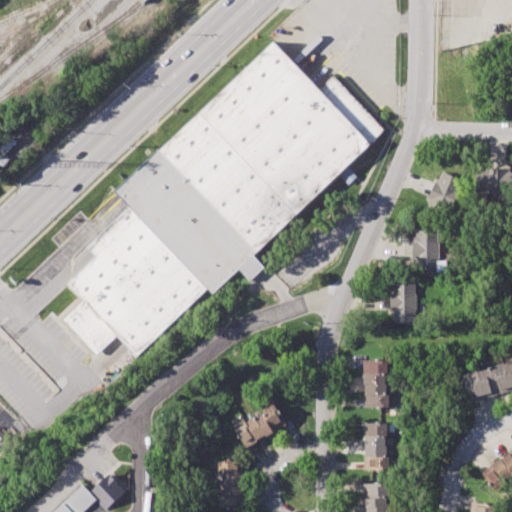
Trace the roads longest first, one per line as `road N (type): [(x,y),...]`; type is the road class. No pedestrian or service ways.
road 1 (residential): [(420,0),(414,128),(333,327),(326,511)]
road 2 (secondary): [(0,242),(253,0)]
road 3 (residential): [(449,511),(466,454),(511,419)]
